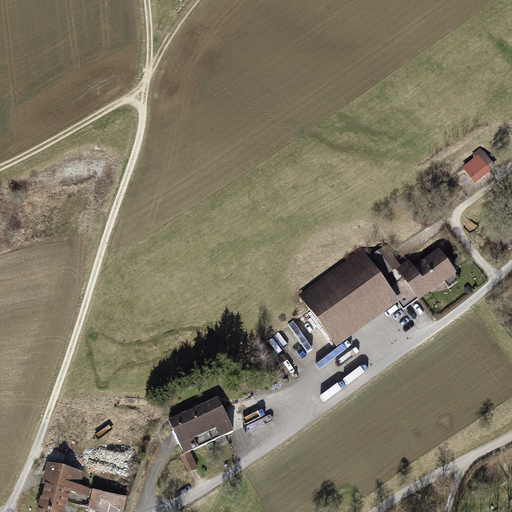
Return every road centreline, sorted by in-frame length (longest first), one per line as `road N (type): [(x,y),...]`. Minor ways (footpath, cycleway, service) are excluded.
road 1 (track): [(6,511),(50,419),(144,131),(148,0)]
road 2 (residential): [(162,511),(278,441),(511,265)]
road 3 (track): [(201,0),(149,73),(101,112),(0,169)]
road 4 (unclassified): [(376,511),(511,435)]
